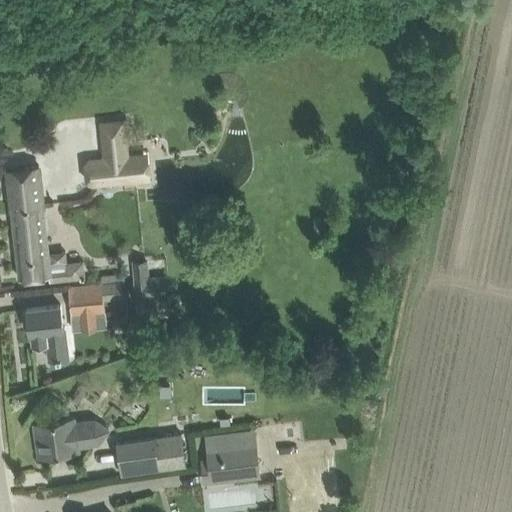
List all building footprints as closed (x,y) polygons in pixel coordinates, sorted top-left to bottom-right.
[(91,160),(94,183),(129,179),(127,155),(91,160)] [(7,168),(19,278),(49,275),(50,282),(84,278),(82,259),(66,260),(65,251),(49,253),(38,165),(7,168)] [(65,171),(69,189),(90,184),(86,167),(65,171)] [(132,260),(135,300),(151,299),(168,298),(166,274),(149,275),(148,259),(132,260)] [(69,287),(72,316),(105,313),(101,284),(69,287)] [(23,311),(24,325),(28,325),(29,333),(31,332),(33,346),(65,342),(61,304),(26,308),(26,311),(23,311)] [(98,444),(111,429),(95,418),(76,420),(76,417),(66,419),(33,423),(38,456),(81,450),(80,447),(98,444)] [(262,469),(257,433),(209,439),(211,454),(222,452),(223,460),(235,458),(237,472),(262,469)] [(155,436),(116,443),(121,475),(160,468),(185,464),(180,434),(155,438),(155,436)]
